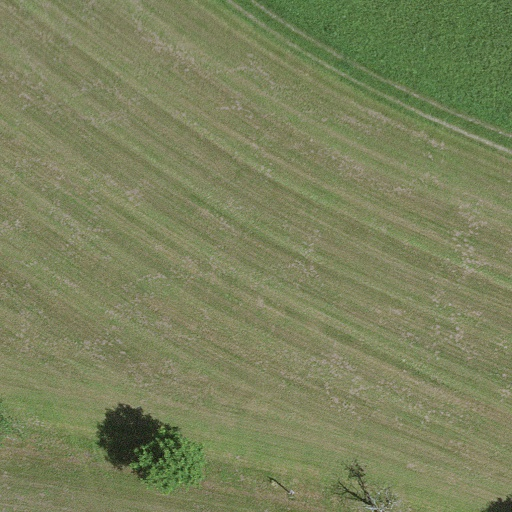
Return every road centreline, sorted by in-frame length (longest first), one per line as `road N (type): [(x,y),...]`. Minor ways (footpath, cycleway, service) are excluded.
road 1 (track): [(230,0),(421,115),(511,153)]
road 2 (track): [(0,450),(168,476),(296,511)]
